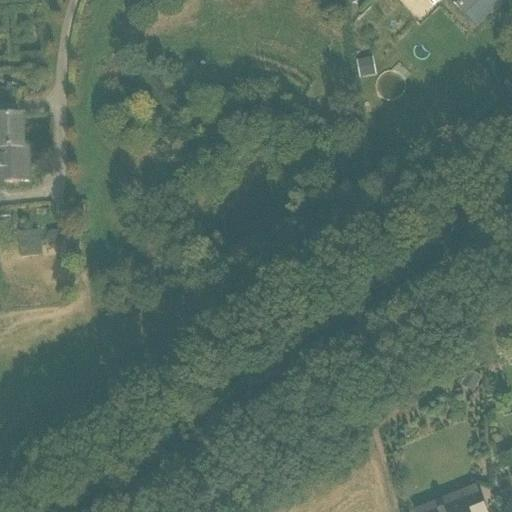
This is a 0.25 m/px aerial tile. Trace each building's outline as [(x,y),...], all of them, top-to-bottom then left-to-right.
[(458,0),(470,12),(482,0),(458,0)] [(357,63),(360,81),(377,77),(373,60),(357,63)] [(19,120),(0,120),(0,173),(1,173),(2,186),(28,185),(27,150),(21,151),(19,120)] [(19,231),(21,257),(41,256),(40,230),(19,231)] [(473,394),(482,379),(469,371),(460,386),(473,394)] [(484,511),(479,498),(443,511),(484,511)]
